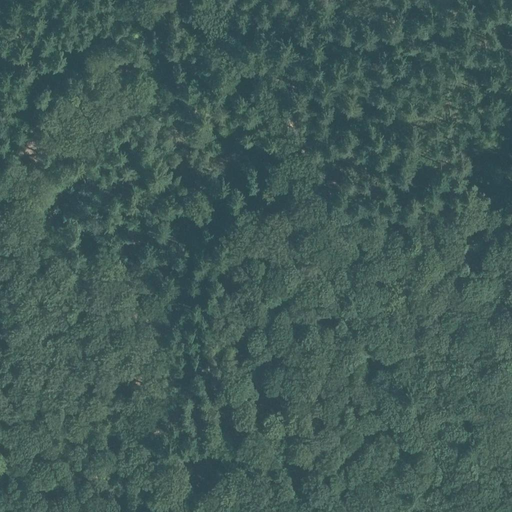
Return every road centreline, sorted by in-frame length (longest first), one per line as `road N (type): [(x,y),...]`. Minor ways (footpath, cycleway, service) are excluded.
road 1 (track): [(421,464),(346,216),(287,108),(198,0)]
road 2 (track): [(170,511),(131,409),(0,267)]
road 3 (track): [(143,0),(45,114),(0,192)]
road 4 (track): [(421,464),(471,423),(511,326)]
